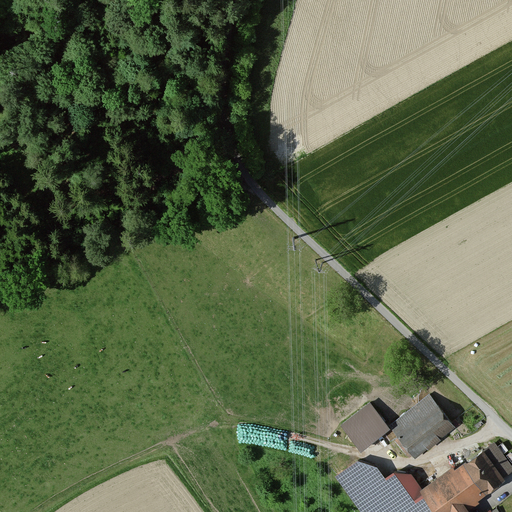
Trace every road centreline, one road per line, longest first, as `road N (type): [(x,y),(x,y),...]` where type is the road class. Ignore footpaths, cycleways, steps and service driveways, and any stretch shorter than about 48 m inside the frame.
road 1 (unclassified): [(234,0),(220,107),(236,162),(292,226),(511,434)]
road 2 (track): [(35,511),(78,483),(222,424),(399,462),(475,441),(500,423)]
road 3 (track): [(251,181),(177,170),(69,243),(0,271)]
